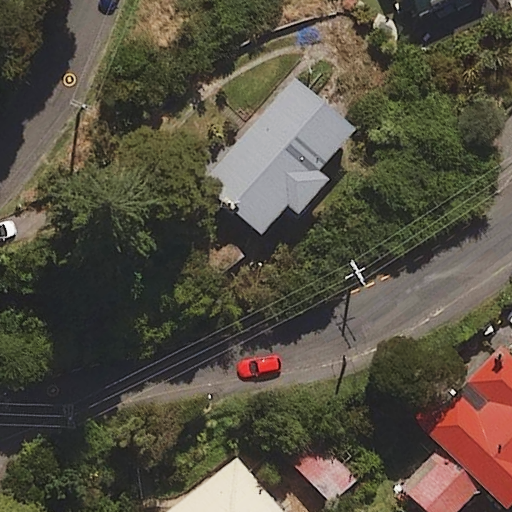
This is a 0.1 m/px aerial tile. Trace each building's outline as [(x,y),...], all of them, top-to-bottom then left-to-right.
[(406,0),(417,30),(487,5),(484,0),(406,0)] [(360,152),(294,94),(199,200),(265,259),(291,230),(302,240),(331,207),(320,197),(360,152)] [(511,511),(511,367),(501,357),(466,393),(483,409),(396,497),(411,511),(474,511),(483,504),(491,511),(511,511)] [(271,511),(236,464),(170,511),(271,511)] [(337,511),(359,495),(334,465),(307,486),(327,511),(337,511)]
